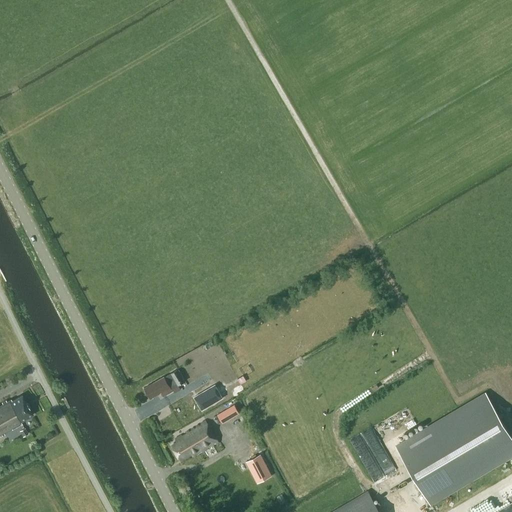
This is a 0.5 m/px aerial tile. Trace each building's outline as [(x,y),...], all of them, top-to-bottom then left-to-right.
[(178,384),(184,380),(208,367),(200,355),(178,368),(178,369),(164,377),(145,387),(151,398),(161,392),(163,396),(173,390),(175,393),(181,390),(178,384)] [(202,409),(222,397),(215,385),(195,397),(202,409)] [(19,422),(33,414),(22,395),(12,401),(11,399),(6,402),(6,401),(0,403),(0,436),(18,427),(17,426),(20,424),(19,422)] [(511,438),(486,395),(397,447),(430,503),(511,455),(511,438)] [(226,409),(217,414),(222,424),(231,418),(226,409)] [(212,447),(218,443),(205,421),(201,424),(202,425),(199,426),(199,425),(197,426),(198,427),(195,429),(194,428),(192,429),(193,431),(190,432),(189,431),(187,432),(188,433),(183,436),(182,435),(175,439),(177,442),(172,445),(181,460),(192,453),(194,457),(206,450),(206,448),(211,446),(212,447)] [(261,455),(247,462),(258,483),(272,476),(261,455)] [(380,511),(368,490),(330,511),(380,511)]
